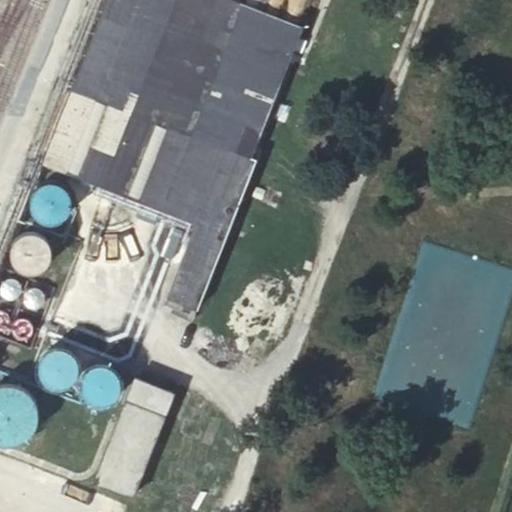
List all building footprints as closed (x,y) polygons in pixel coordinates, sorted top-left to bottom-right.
[(169,312),(196,323),(258,167),(252,163),(303,35),(219,0),(112,0),(46,167),(202,230),(169,312)] [(77,208),(77,205),(77,204),(77,202),(75,197),(74,194),(72,191),(69,189),(66,187),(62,185),(59,185),(55,185),(51,186),(48,187),(44,190),(41,193),(40,195),(38,198),(37,203),(37,206),(38,210),(39,213),(39,214),(40,214),(40,215),(42,217),(44,219),(48,222),(52,224),(57,224),(60,224),(64,223),(68,221),(71,219),(74,216),(75,213),(76,210),(77,208)] [(57,256),(58,251),(57,247),(56,243),(54,240),(52,237),(50,235),(46,233),(44,232),(40,232),(36,232),(33,232),(29,234),(26,236),(23,239),(21,241),(20,245),(19,249),(19,253),(20,258),(21,261),(24,265),(28,268),(31,269),(32,270),(36,270),(41,270),(44,270),(47,268),(51,266),(54,263),(56,259),(57,256)] [(82,372),(82,369),(82,367),(81,363),(80,360),(79,357),(77,356),(74,353),(72,352),(69,351),(65,350),(61,350),(57,351),(53,353),(51,354),(48,357),(47,359),(46,362),(45,366),(45,367),(45,371),(45,375),(47,378),(49,381),(52,384),(56,386),(59,387),(62,388),(65,388),(69,387),(74,384),(76,383),(78,380),(79,379),(81,376),(81,374),(82,372)] [(126,395),(127,391),(126,387),(126,385),(124,381),(123,379),(119,376),(116,373),(112,372),(109,371),(105,371),(101,372),(98,374),(94,376),(92,379),(90,381),(89,383),(88,387),(87,391),(87,393),(88,398),(90,401),(92,404),(95,407),(100,409),(103,410),(106,411),(110,411),(114,409),(117,408),(121,405),(123,402),(126,397),(126,395)] [(105,482),(141,495),(181,388),(146,375),(105,482)] [(46,418),(46,413),(46,410),(46,407),(44,402),(42,398),(39,394),(36,392),(31,388),(25,386),(20,385),(17,385),(13,386),(8,387),(3,389),(0,391),(0,434),(1,436),(6,439),(12,441),(16,441),(20,441),(25,441),(28,440),(32,438),(37,434),(39,432),(41,430),(43,427),(44,424),(45,420),(46,418)]
